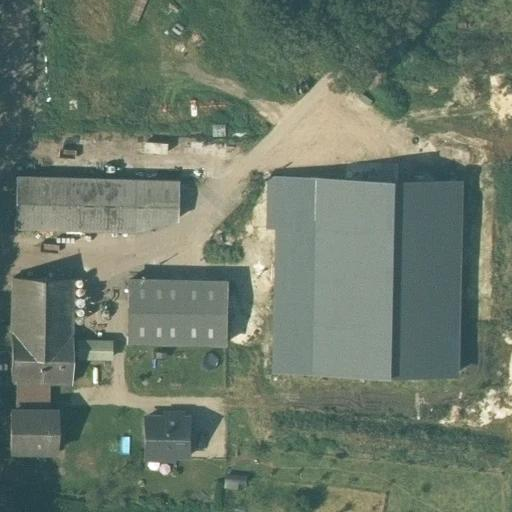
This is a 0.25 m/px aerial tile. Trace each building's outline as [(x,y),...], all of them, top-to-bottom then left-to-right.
[(179,174),(18,174),(16,232),(178,233),(179,174)] [(65,280),(4,278),(3,324),(0,324),(0,343),(3,343),(2,378),(11,378),(41,379),(63,379),(65,280)] [(228,282),(128,280),(127,341),(226,343),(228,282)] [(111,342),(78,341),(78,358),(111,358),(111,342)] [(41,379),(11,378),(11,387),(7,387),(6,410),(40,411),(41,379)] [(40,411),(6,410),(6,419),(0,419),(0,436),(0,446),(49,448),(50,411),(40,411)] [(183,414),(164,414),(164,418),(144,418),(144,455),(159,455),(158,458),(172,458),(172,456),(190,456),(190,419),(183,419),(183,414)] [(229,477),(227,485),(247,489),(249,481),(229,477)]
